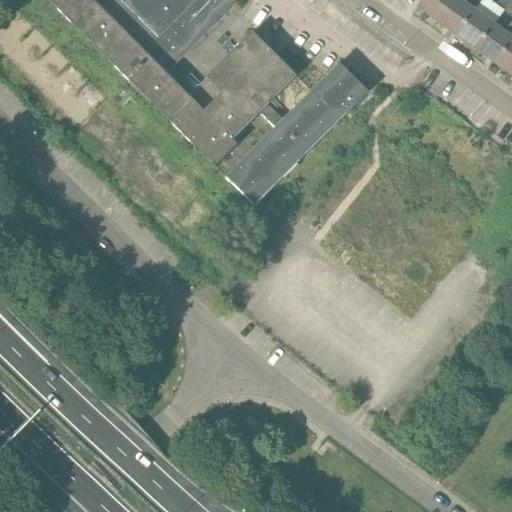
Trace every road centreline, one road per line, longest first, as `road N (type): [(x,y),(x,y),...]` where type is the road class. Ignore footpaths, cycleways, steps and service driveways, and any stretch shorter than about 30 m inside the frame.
road 1 (residential): [(242,357),(0,126)]
road 2 (trunk): [(188,511),(0,335)]
road 3 (residential): [(242,357),(438,511)]
road 4 (unclassified): [(73,511),(242,357)]
road 5 (residential): [(364,0),(511,106)]
road 6 (trunk): [(0,408),(106,511)]
